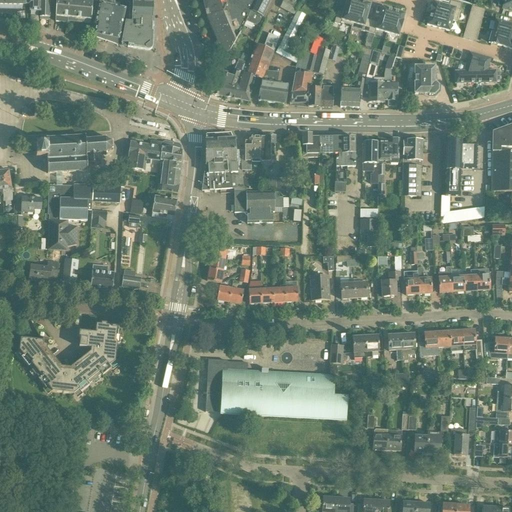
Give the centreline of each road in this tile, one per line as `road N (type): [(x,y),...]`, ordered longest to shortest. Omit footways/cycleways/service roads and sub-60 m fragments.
road 1 (primary): [(139,511),(181,285),(195,144),(188,108)]
road 2 (primary): [(188,108),(264,121),(417,124),(511,105)]
road 3 (residential): [(511,316),(214,324)]
road 4 (residential): [(511,483),(297,472)]
road 5 (primary): [(188,108),(0,37)]
road 6 (residential): [(511,57),(411,29),(418,4),(401,0)]
